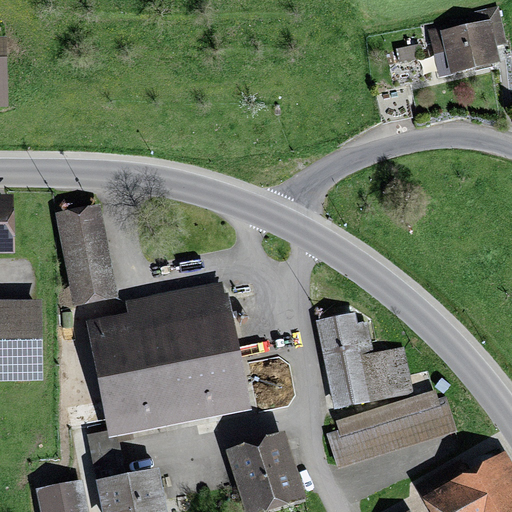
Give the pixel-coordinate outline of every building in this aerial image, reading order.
[(436,54),(451,50),(456,71),(495,62),(491,44),(503,41),(496,10),(472,16),(475,28),(447,34),(446,28),(431,31),(436,54)] [(406,89),(378,96),(383,120),(412,114),(406,89)] [(94,214),(64,220),(79,299),(109,293),(94,214)] [(218,287),(130,304),(136,333),(96,341),(114,431),(165,421),(163,409),(240,394),(218,287)] [(372,355),(365,323),(354,326),(352,316),(319,323),(337,406),(411,390),(402,349),(372,355)] [(37,322),(0,323),(0,373),(38,373),(37,322)] [(437,402),(434,392),(337,423),(340,433),(341,434),(438,403),(437,402)] [(455,429),(446,400),(437,402),(438,403),(341,434),(340,433),(328,437),(338,467),(455,429)] [(160,511),(153,475),(112,482),(111,474),(116,473),(110,439),(90,443),(97,476),(106,475),(108,483),(103,484),(107,511),(160,511)] [(293,495),(277,445),(239,457),(255,507),(293,495)] [(461,469),(425,489),(437,511),(511,511),(511,497),(495,466),(468,481),(461,469)] [(43,511),(85,511),(80,484),(39,493),(43,511)]
